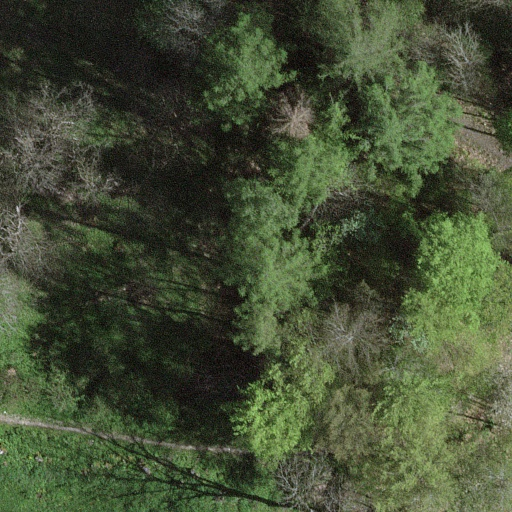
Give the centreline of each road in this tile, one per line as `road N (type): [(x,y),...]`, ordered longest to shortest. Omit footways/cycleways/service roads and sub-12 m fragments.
road 1 (track): [(511,374),(442,426),(308,461),(0,426)]
road 2 (track): [(346,0),(427,88),(511,150)]
